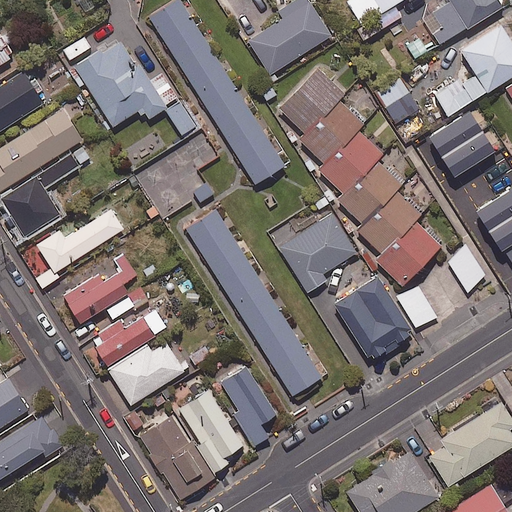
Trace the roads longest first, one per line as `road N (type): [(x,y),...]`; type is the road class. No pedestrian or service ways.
road 1 (residential): [(153,511),(0,267)]
road 2 (tertiary): [(511,328),(279,476)]
